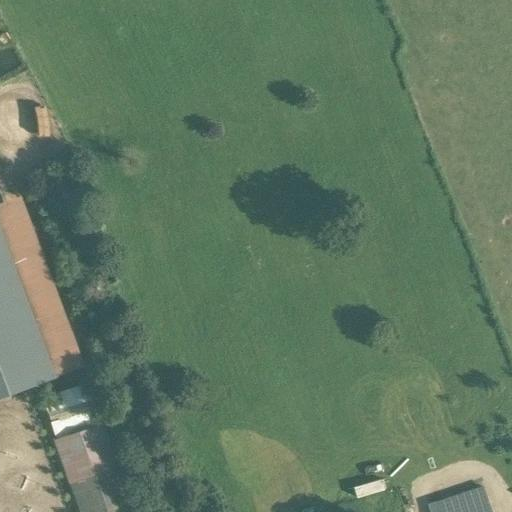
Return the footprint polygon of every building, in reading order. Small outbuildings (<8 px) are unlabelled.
[(0,233),(0,398),(54,378),(0,233)] [(46,394),(57,437),(97,426),(91,403),(97,402),(92,382),(46,394)] [(131,511),(116,471),(86,482),(82,470),(66,475),(79,511),(131,511)] [(429,505),(431,511),(460,511),(490,502),(485,487),(429,505)] [(493,511),(490,502),(460,511),(493,511)]
